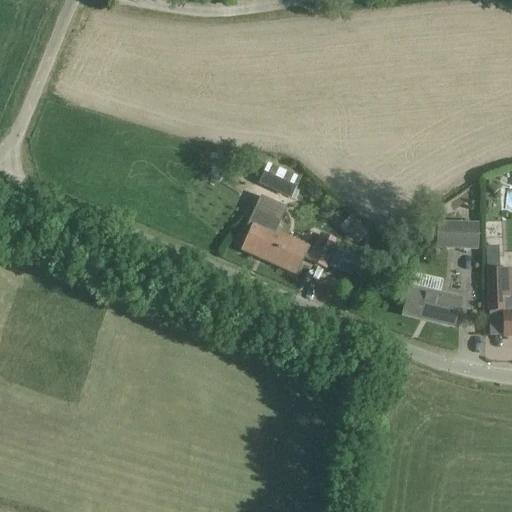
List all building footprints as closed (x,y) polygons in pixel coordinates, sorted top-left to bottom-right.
[(272,167),(265,165),(250,180),(263,193),(268,189),(271,193),(282,182),(278,179),(281,176),(272,167)] [(314,251),(254,224),(242,252),(295,275),(302,258),(324,268),(336,242),(321,236),(314,251)] [(478,225),(436,224),(435,251),(477,252),(478,225)] [(511,299),(505,299),(504,271),(486,271),(487,312),(490,312),(490,313),(491,317),(503,317),(504,338),(511,337),(511,299)] [(460,300),(409,288),(402,316),(453,328),(460,300)]
